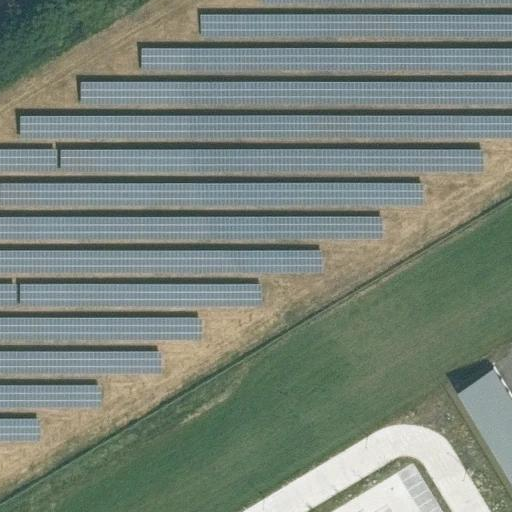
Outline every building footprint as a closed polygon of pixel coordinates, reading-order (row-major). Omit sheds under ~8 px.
[(493,365),(458,386),(466,399),(501,378),(493,365)] [(501,378),(466,399),(473,411),(508,390),(501,378)] [(511,396),(508,390),(473,411),(481,424),(511,404),(511,396)] [(511,404),(481,424),(488,436),(511,421),(511,404)] [(511,421),(488,436),(496,448),(511,438),(511,421)] [(511,438),(496,448),(503,461),(511,455),(511,438)] [(511,455),(503,461),(510,473),(511,472),(511,455)]
